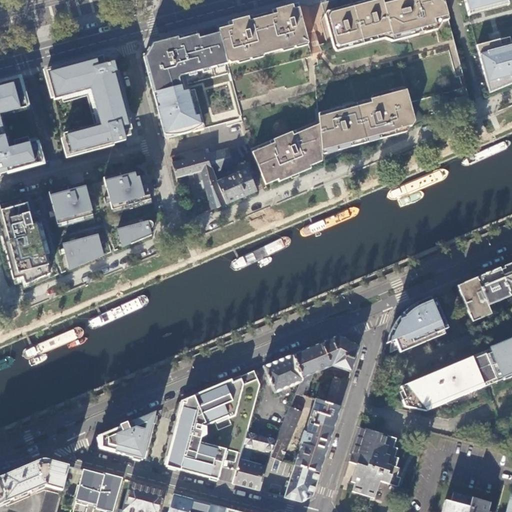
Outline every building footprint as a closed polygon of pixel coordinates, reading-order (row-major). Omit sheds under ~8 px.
[(326,43),(311,48),(314,87),(371,73),(349,0),(338,0),(321,5),(325,21),(320,23),(326,43)] [(349,0),(371,73),(314,87),(315,91),(317,127),(320,153),(335,148),(336,150),(343,148),(342,146),(351,144),(386,134),(386,136),(393,134),(392,132),(414,126),(437,117),(469,103),(445,11),(441,0),(349,0)] [(462,0),(466,12),(507,1),(506,0),(462,0)] [(466,12),(467,16),(467,17),(508,6),(508,5),(507,1),(466,12)] [(249,18),(216,27),(218,34),(222,50),(230,79),(310,57),(296,5),(265,14),(249,18)] [(145,54),(199,39),(197,32),(151,44),(145,54)] [(218,34),(204,38),(208,53),(222,50),(218,34)] [(146,58),(143,58),(150,87),(152,87),(153,92),(152,92),(152,94),(179,87),(191,133),(241,120),(239,111),(238,111),(230,79),(222,50),(208,53),(204,38),(199,39),(145,54),(146,58)] [(511,44),(511,43),(510,38),(503,40),(504,46),(511,44)] [(475,48),(487,96),(488,96),(511,86),(511,85),(511,43),(511,44),(504,46),(503,40),(475,48)] [(52,71),(46,72),(54,101),(90,91),(99,125),(63,135),(69,156),(126,141),(123,132),(132,130),(126,109),(117,77),(113,63),(105,66),(103,57),(99,58),(52,71)] [(8,149),(0,117),(0,115),(27,108),(19,79),(0,84),(0,174),(42,163),(36,142),(30,143),(28,138),(14,142),(15,147),(8,149)] [(152,94),(159,118),(161,118),(163,118),(165,117),(167,124),(164,125),(167,139),(191,133),(179,87),(152,94)] [(320,153),(317,127),(289,138),(287,135),(269,143),(270,146),(251,154),(265,187),(277,181),(278,183),(294,176),(307,171),(307,169),(321,163),(320,153)] [(203,148),(169,158),(171,165),(205,156),(204,155),(203,148)] [(212,174),(234,165),(227,149),(204,155),(205,156),(212,174)] [(205,156),(171,165),(175,179),(189,175),(200,173),(210,211),(225,205),(216,183),(212,174),(205,156)] [(112,213),(151,203),(143,176),(135,179),(133,170),(117,174),(102,178),(107,196),(109,202),(112,213)] [(249,195),(254,193),(245,171),(216,183),(225,205),(249,195)] [(88,202),(83,183),(67,187),(48,192),(51,206),(53,211),(54,217),(57,228),(93,218),(90,207),(88,202)] [(44,256),(35,221),(30,223),(27,211),(32,210),(28,198),(8,203),(0,205),(0,233),(13,281),(23,278),(25,285),(35,281),(49,274),(44,256)] [(35,221),(44,256),(49,255),(40,223),(39,223),(38,217),(40,217),(38,211),(36,211),(28,198),(32,210),(27,211),(30,223),(35,221)] [(186,221),(195,218),(192,208),(183,211),(186,221)] [(122,248),(151,236),(149,229),(150,228),(151,228),(152,227),(152,226),(153,226),(153,223),(152,222),(151,222),(150,221),(149,221),(148,221),(129,226),(116,229),(122,248)] [(69,271),(103,256),(97,234),(74,240),(62,244),(63,249),(65,254),(69,271)] [(511,261),(504,264),(505,267),(501,269),(511,295),(511,294),(511,261)] [(501,269),(500,267),(476,277),(488,305),(511,295),(501,269)] [(488,305),(476,277),(457,285),(472,321),(492,313),(488,305)] [(35,281),(25,285),(26,289),(36,284),(35,281)] [(436,302),(432,304),(428,306),(421,309),(418,310),(415,312),(412,314),(409,316),(405,320),(402,323),(399,326),(398,329),(395,335),(394,339),(394,340),(393,341),(393,342),(393,345),(392,346),(392,348),(392,353),(392,355),(448,331),(436,302)] [(330,367),(350,372),(358,347),(338,336),(292,355),(301,379),(299,383),(295,394),(303,396),(305,397),(313,374),(330,367)] [(511,337),(487,349),(488,351),(500,379),(507,376),(507,377),(511,375),(511,337)] [(428,410),(500,379),(488,351),(445,371),(431,377),(430,374),(402,387),(401,387),(406,398),(410,407),(428,410)] [(301,379),(292,355),(262,368),(274,394),(281,391),(282,394),(285,395),(288,394),(289,390),(288,388),(299,383),(301,379)] [(253,372),(183,401),(166,467),(219,481),(222,468),(236,471),(239,460),(240,458),(242,448),(246,433),(259,385),(253,372)] [(330,388),(344,392),(347,383),(333,379),(330,388)] [(344,392),(330,388),(327,395),(341,400),(344,392)] [(325,404),(339,408),(341,400),(327,395),(325,404)] [(294,465),(318,473),(339,408),(325,404),(314,400),(304,432),(302,432),(299,444),(300,444),(294,465)] [(301,406),(292,402),(289,407),(301,412),(303,408),(301,406)] [(301,412),(289,407),(279,432),(290,437),(301,412)] [(142,460),(154,413),(98,437),(99,449),(142,460)] [(393,442),(359,430),(348,464),(355,466),(350,483),(353,484),(351,492),(372,499),(377,483),(395,488),(397,480),(394,479),(396,471),(393,470),(396,461),(392,459),(394,451),(391,450),(393,442)] [(290,437),(279,432),(276,441),(269,455),(269,456),(280,461),(290,437)] [(269,455),(276,441),(246,433),(242,448),(246,449),(269,455)] [(55,511),(67,466),(45,461),(43,460),(41,460),(39,461),(0,477),(0,504),(43,486),(53,489),(52,492),(46,491),(40,511),(55,511)] [(236,471),(233,484),(258,491),(264,467),(239,460),(236,471)] [(294,465),(283,498),(300,502),(311,496),(318,473),(294,465)] [(121,481),(108,477),(108,479),(83,472),(77,494),(75,501),(94,505),(94,506),(113,511),(121,481)] [(159,511),(165,492),(130,483),(122,510),(117,509),(116,511),(159,511)] [(384,503),(387,495),(378,491),(374,499),(384,503)] [(440,511),(486,511),(489,503),(452,493),(449,503),(443,501),(440,511)] [(188,511),(192,499),(172,494),(167,511),(188,511)] [(206,511),(209,504),(192,499),(188,511),(206,511)]
